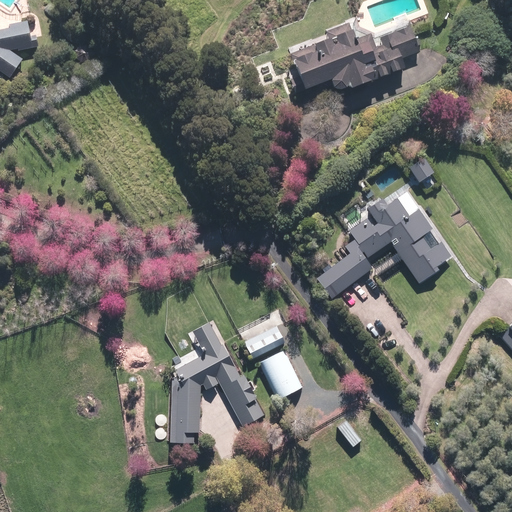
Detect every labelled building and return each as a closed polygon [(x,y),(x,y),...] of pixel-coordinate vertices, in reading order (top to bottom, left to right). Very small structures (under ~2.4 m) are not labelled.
[(0,68),(12,77),(19,67),(25,58),(12,49),(20,48),(20,49),(40,46),(39,38),(38,33),(34,34),(30,20),(11,23),(12,27),(1,29),(0,28),(0,68)] [(288,91),(292,96),(322,85),(325,93),(331,95),(337,94),(338,92),(343,94),(400,71),(396,62),(415,54),(407,43),(405,30),(375,41),(378,48),(371,50),(365,36),(349,41),(343,26),(321,35),(324,43),(310,47),(286,57),(289,64),(286,65),(286,66),(284,66),(288,83),(286,83),(288,91)] [(74,50),(74,52),(74,54),(74,56),(75,58),(75,59),(77,61),(78,62),(80,63),(81,64),(83,65),(85,65),(87,65),(89,64),(91,63),(92,62),(94,61),(95,59),(96,57),(96,55),(96,53),(96,52),(95,50),(95,48),(93,46),(92,45),(90,44),(89,43),(87,43),(85,42),(83,43),(81,43),(79,44),(78,45),(76,46),(75,48),(74,50)] [(436,171),(426,157),(411,167),(421,181),(436,171)] [(319,292),(327,302),(367,272),(360,263),(387,244),(414,285),(433,273),(431,270),(447,259),(437,243),(433,246),(425,234),(429,231),(415,211),(405,218),(393,200),(384,207),(379,201),(364,211),(374,226),(368,229),(363,221),(345,233),(350,242),(341,249),(345,256),(312,281),(319,292)] [(248,346),(253,358),(286,342),(280,330),(278,325),(286,321),(281,311),(240,331),(248,346)] [(187,440),(195,441),(195,431),(201,431),(202,384),(205,383),(208,388),(221,382),(244,425),(265,414),(257,397),(259,396),(247,373),(241,376),(224,343),(223,343),(215,328),(217,327),(213,320),(194,330),(202,346),(200,347),(204,354),(174,369),(172,440),(187,440)] [(511,324),(501,334),(511,346),(511,324)] [(285,349),(259,362),(276,399),(302,386),(285,349)] [(311,411),(330,402),(326,394),(307,404),(311,411)] [(363,438),(347,419),(338,426),(353,446),(363,438)]
